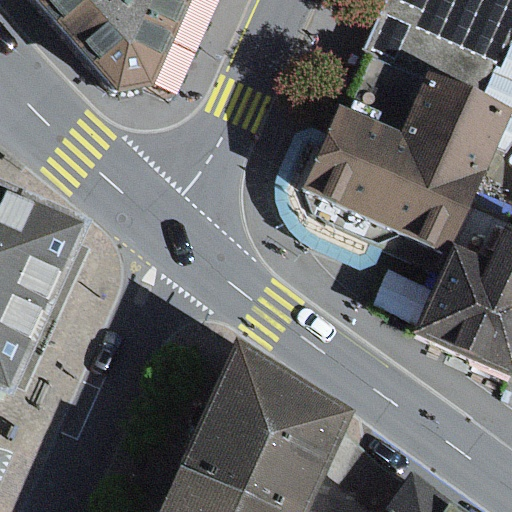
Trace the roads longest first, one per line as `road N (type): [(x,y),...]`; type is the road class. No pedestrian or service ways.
road 1 (residential): [(0,489),(70,501),(182,243)]
road 2 (primary): [(454,438),(182,243)]
road 3 (residential): [(286,0),(182,243)]
road 4 (primary): [(182,243),(73,152),(0,76)]
